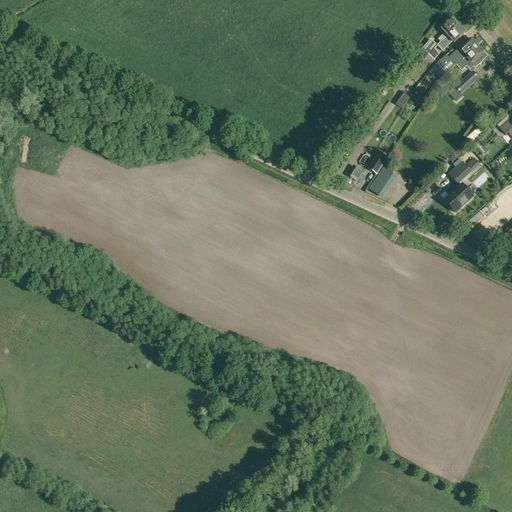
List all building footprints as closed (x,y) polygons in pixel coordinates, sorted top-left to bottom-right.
[(445,33),(437,40),(440,43),(447,36),(459,26),(453,18),(441,29),(445,33)] [(440,43),(437,46),(442,51),(452,42),(454,44),(466,33),(459,26),(447,36),(440,43)] [(456,66),(479,46),(472,38),(447,60),(444,57),(432,68),(428,71),(432,76),(436,72),(447,63),(452,69),(455,66),(456,66)] [(479,46),(456,66),(462,71),(466,68),(469,71),(474,67),(475,69),(488,57),(484,53),(479,46)] [(409,77),(428,55),(421,49),(402,71),(409,77)] [(435,61),(428,55),(409,77),(416,83),(435,61)] [(478,78),(472,72),(455,87),(461,93),(478,78)] [(411,96),(404,92),(395,104),(403,109),(411,96)] [(421,95),(417,101),(423,105),(428,97),(424,94),(421,95)] [(511,117),(500,129),(505,135),(507,133),(511,128),(511,117)] [(379,152),(368,169),(377,175),(389,158),(379,152)] [(456,169),(462,163),(459,159),(453,165),(456,169)] [(462,163),(449,175),(457,184),(470,172),(462,163)] [(383,168),(373,183),(384,191),(394,176),(383,168)] [(462,185),(444,201),(455,213),(473,197),(462,185)] [(479,212),(474,216),(480,222),(485,218),(479,212)] [(504,254),(511,247),(511,229),(495,244),(504,254)]
